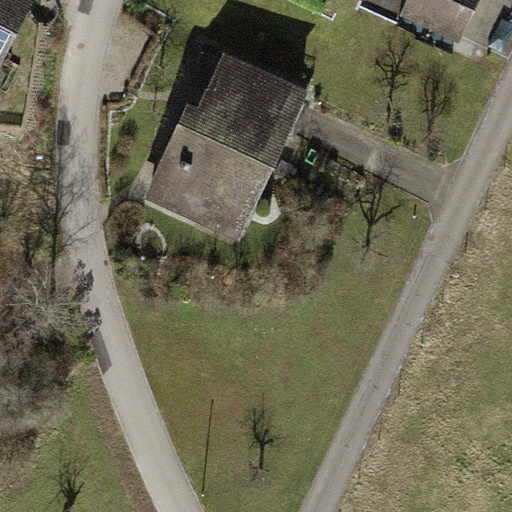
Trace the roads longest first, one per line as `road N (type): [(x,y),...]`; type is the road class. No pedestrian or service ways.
road 1 (residential): [(183,511),(110,333),(86,240),(79,153),(84,59),(98,0)]
road 2 (residential): [(320,511),(511,98)]
